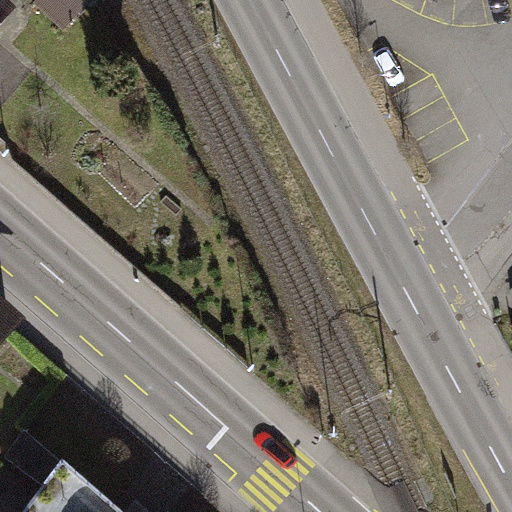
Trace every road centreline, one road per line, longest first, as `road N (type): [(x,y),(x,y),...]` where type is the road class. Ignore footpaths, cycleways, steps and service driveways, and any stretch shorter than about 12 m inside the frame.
road 1 (tertiary): [(511,488),(246,0)]
road 2 (secondary): [(309,511),(0,231)]
